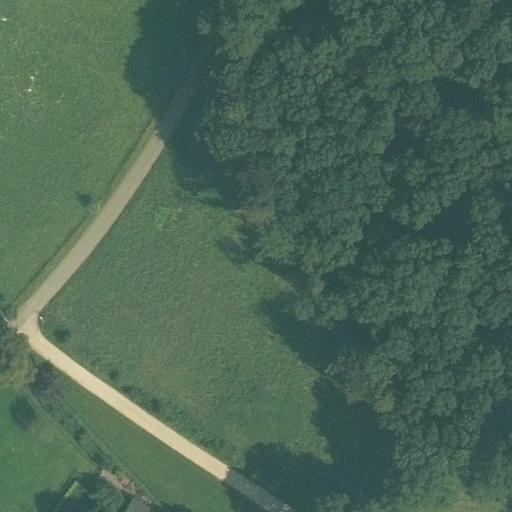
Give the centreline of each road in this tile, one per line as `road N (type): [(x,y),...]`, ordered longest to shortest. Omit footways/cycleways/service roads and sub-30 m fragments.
road 1 (unclassified): [(0,342),(82,252),(155,147),(236,0)]
road 2 (track): [(298,511),(0,313)]
